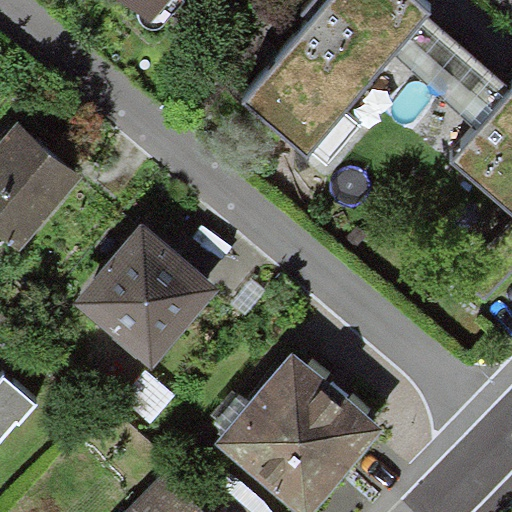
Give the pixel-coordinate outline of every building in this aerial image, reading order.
[(158,21),(175,0),(137,0),(139,1),(136,9),(141,19),(150,22),(158,21)] [(324,0),(249,86),(336,164),(367,129),(344,108),(402,43),(479,111),(447,146),(511,203),(511,218),(467,270),(489,289),(511,262),(511,77),(506,83),(421,9),(428,0),(324,0)] [(0,225),(6,219),(18,230),(80,161),(17,104),(0,122),(0,225)] [(151,366),(220,287),(143,221),(74,300),(151,366)] [(216,442),(298,511),(312,511),(384,429),(293,352),(216,442)] [(0,425),(33,389),(0,359),(0,425)] [(149,374),(126,399),(152,423),(175,398),(149,374)] [(210,511),(166,468),(122,511),(210,511)]
